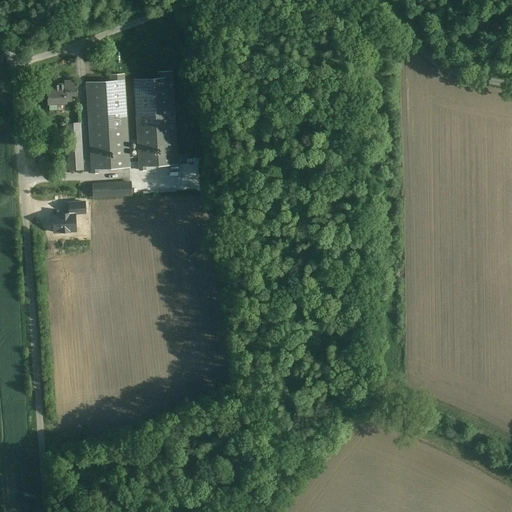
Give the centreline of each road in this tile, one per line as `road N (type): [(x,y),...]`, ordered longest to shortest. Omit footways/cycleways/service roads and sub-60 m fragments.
road 1 (unclassified): [(47,511),(17,65)]
road 2 (unclassified): [(203,0),(17,65)]
road 3 (unclassified): [(511,85),(453,74),(425,55),(383,0)]
